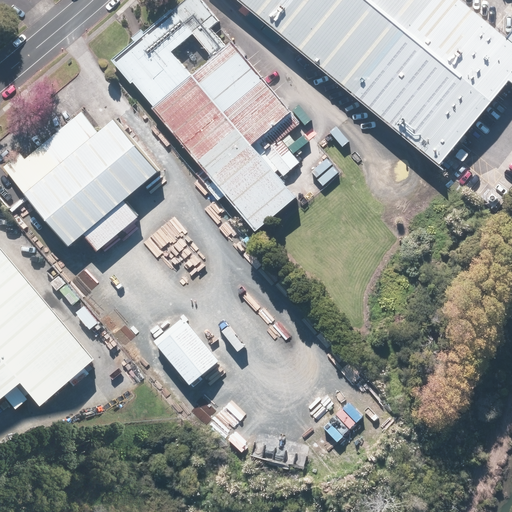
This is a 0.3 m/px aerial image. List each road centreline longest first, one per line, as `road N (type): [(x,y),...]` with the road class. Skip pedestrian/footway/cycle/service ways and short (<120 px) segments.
road 1 (unknown): [(0,435),(82,408),(107,383),(105,368),(0,226)]
road 2 (unknown): [(170,188),(218,263),(208,300),(171,307),(138,288),(114,257),(116,233)]
road 3 (unknown): [(55,31),(170,188)]
road 4 (unclassified): [(0,78),(92,0)]
